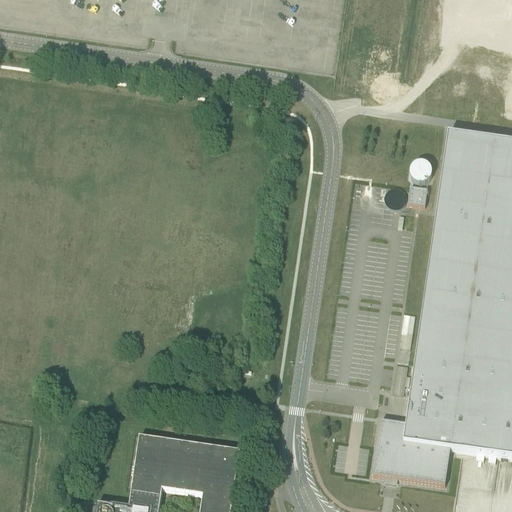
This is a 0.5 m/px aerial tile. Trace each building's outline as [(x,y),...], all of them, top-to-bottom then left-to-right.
[(450,454),(511,463),(511,147),(447,138),(405,429),(380,425),(372,479),(385,481),(384,486),(396,488),(396,483),(444,490),(450,454)] [(406,181),(423,190),(432,172),(415,164),(406,181)] [(424,211),(427,194),(410,191),(407,209),(424,211)] [(401,337),(399,349),(409,351),(411,338),(401,337)] [(231,511),(239,456),(139,441),(139,442),(128,511),(127,511),(96,507),(95,511),(231,511)]
